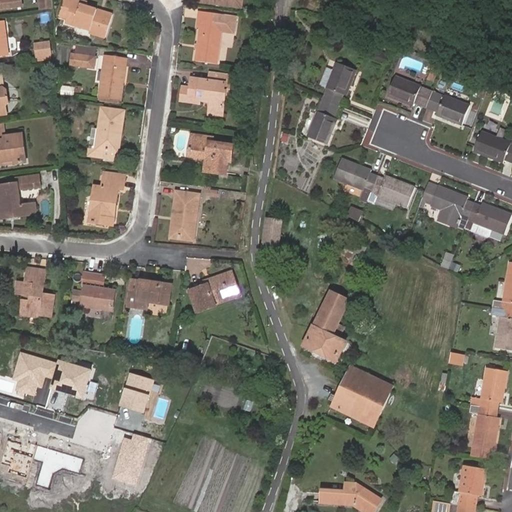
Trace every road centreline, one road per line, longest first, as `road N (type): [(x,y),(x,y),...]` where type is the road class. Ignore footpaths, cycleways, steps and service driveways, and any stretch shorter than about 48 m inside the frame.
road 1 (residential): [(268,511),(304,396),(255,257),(282,0)]
road 2 (residential): [(0,241),(107,252),(134,236),(167,36),(147,0)]
road 3 (residential): [(393,135),(511,184)]
